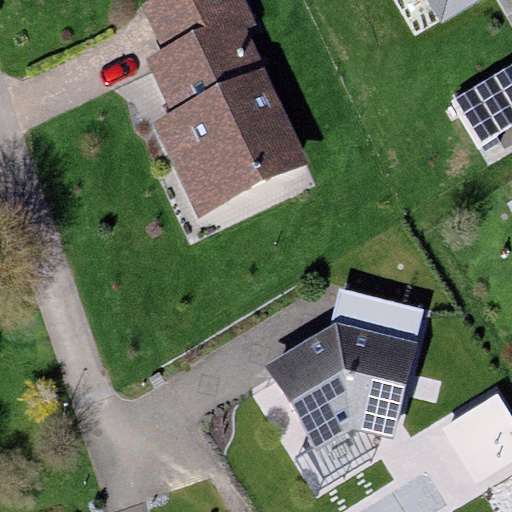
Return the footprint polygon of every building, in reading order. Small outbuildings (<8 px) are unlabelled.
[(206,0),(147,25),(168,76),(243,46),(253,42),(235,0),(206,0)] [(151,84),(173,138),(265,101),(243,46),(168,76),(151,84)] [(511,61),(450,99),(478,144),(511,123),(511,61)] [(173,138),(161,144),(198,233),(302,191),(265,101),(173,138)] [(330,325),(263,365),(315,450),(353,429),(394,439),(423,310),(339,289),(330,325)]
